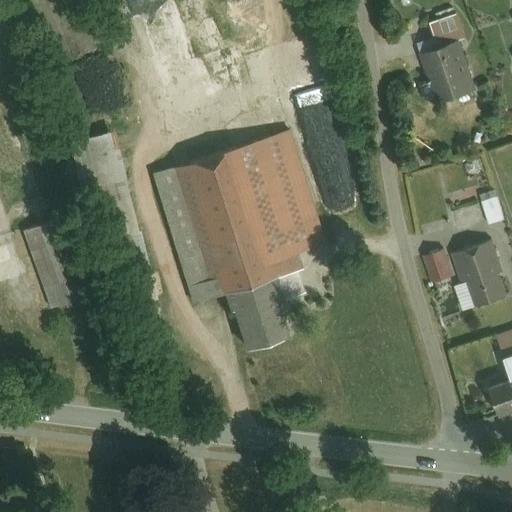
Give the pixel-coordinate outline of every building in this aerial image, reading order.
[(467,34),(458,10),(429,20),(437,44),(458,37),(467,34)] [(437,44),(421,50),(437,98),(474,85),(458,37),(437,44)] [(297,126),(161,172),(202,294),(232,284),(303,260),(338,248),(297,126)] [(123,127),(77,137),(87,184),(133,174),(123,127)] [(497,187),(481,192),(490,221),(506,216),(497,187)] [(68,215),(30,227),(55,304),(93,292),(68,215)] [(493,237),(454,251),(463,277),(468,275),(478,304),(507,294),(499,271),(504,270),(493,237)] [(444,246),(425,252),(435,282),(454,275),(444,246)] [(303,260),(232,284),(253,345),(300,329),(289,296),(312,288),(303,260)] [(511,327),(499,332),(506,352),(511,349),(511,327)] [(511,349),(506,352),(503,353),(511,374),(511,373),(511,349)] [(511,373),(511,374),(486,383),(495,411),(511,404),(511,373)]
